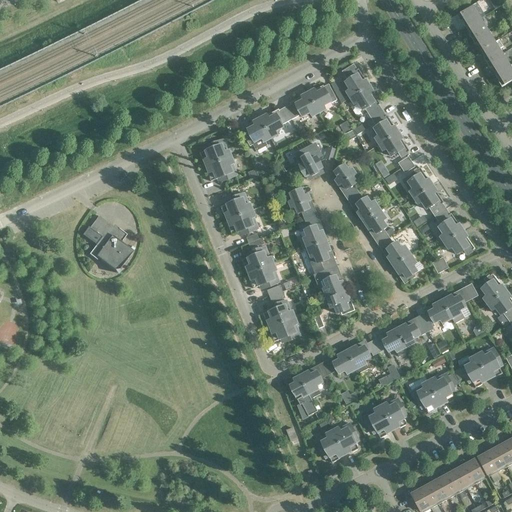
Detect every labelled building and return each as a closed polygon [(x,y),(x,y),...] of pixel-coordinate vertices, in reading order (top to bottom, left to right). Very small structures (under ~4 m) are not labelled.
[(501,6),(496,0),(489,0),(495,10),(501,6)] [(462,21),(466,28),(479,20),(475,13),(476,12),(473,7),(457,17),(461,22),(462,21)] [(508,18),(504,13),(499,16),(503,21),(508,18)] [(511,24),(508,18),(503,21),(506,27),(511,24)] [(483,27),(479,20),(466,28),(470,35),(469,35),(472,40),(488,31),(485,26),(483,27)] [(491,36),(488,31),(472,40),(475,45),(476,45),(481,51),(494,43),(490,37),(491,36)] [(487,64),(503,54),(500,49),(503,47),(499,40),(494,43),(481,51),(485,58),(484,59),(487,64)] [(506,59),(503,54),(487,64),(490,69),(491,68),(495,75),(508,67),(504,60),(506,59)] [(347,92),(351,99),(366,89),(363,84),(366,82),(359,70),(357,70),(354,65),(342,72),(348,81),(345,83),(350,90),(347,92)] [(511,72),(508,67),(495,75),(499,82),(498,82),(502,88),(511,81),(511,72)] [(315,94),(310,97),(319,113),(326,110),(324,106),(331,102),(331,104),(337,101),(329,85),(324,87),(323,86),(314,91),(315,94)] [(370,94),(366,89),(351,99),(355,106),(358,103),(363,111),(365,109),(371,118),(383,111),(379,106),(380,105),(373,92),(370,94)] [(291,105),(285,108),(292,120),(301,115),(302,118),(310,113),(312,117),(319,113),(310,97),(305,100),(303,97),(290,104),(291,105)] [(292,120),(285,108),(279,111),(279,110),(266,117),(267,120),(262,123),(271,139),(278,135),(276,132),(284,128),(282,125),(292,120)] [(386,117),(383,111),(371,118),(376,127),(374,129),(379,136),(375,139),(379,145),(395,135),(392,130),(395,128),(387,116),(386,117)] [(265,142),(271,139),(262,123),(257,125),(255,122),(246,127),(246,128),(242,131),(250,147),(254,145),(257,151),(266,146),(265,142)] [(354,130),(357,135),(362,132),(359,127),(354,130)] [(356,137),(352,130),(343,136),(346,142),(356,137)] [(398,140),(395,135),(379,145),(383,152),(387,150),(392,157),(399,152),(402,156),(408,153),(410,152),(401,139),(398,140)] [(205,162),(207,167),(231,158),(229,151),(227,151),(223,142),(224,141),(223,140),(205,147),(207,151),(200,154),(203,162),(205,162)] [(299,153),(301,156),(305,164),(299,167),(305,178),(311,175),(312,177),(318,174),(317,171),(323,168),(317,157),(321,155),(315,144),(299,153)] [(333,161),(336,149),(328,147),(324,159),(333,161)] [(398,164),(402,169),(412,162),(409,157),(398,164)] [(234,164),(231,158),(207,167),(209,173),(208,173),(211,182),(218,179),(219,183),(237,176),(237,175),(236,175),(232,165),(234,164)] [(415,167),(412,162),(402,169),(405,174),(415,167)] [(336,180),(335,180),(340,187),(340,186),(343,184),(347,190),(357,183),(353,177),(356,175),(352,169),(349,171),(345,165),(334,172),(339,178),(336,180)] [(257,169),(260,176),(267,173),(264,166),(257,169)] [(402,181),(414,199),(430,188),(426,183),(429,181),(420,168),(418,169),(419,170),(402,181)] [(255,170),(248,173),(250,178),(257,176),(255,170)] [(345,195),(348,200),(358,193),(355,188),(345,195)] [(433,193),(430,188),(414,199),(418,205),(422,203),(427,210),(429,209),(435,217),(447,209),(443,204),(444,203),(436,191),(433,193)] [(311,202),(308,195),(308,194),(307,195),(304,196),(302,189),(290,194),(293,201),(289,202),(292,209),(295,207),(298,214),(310,210),(307,203),(310,202),(311,202)] [(362,198),(358,193),(348,200),(352,205),(362,198)] [(226,215),(228,221),(253,211),(250,204),(248,205),(244,195),(245,195),(244,194),(227,201),(228,205),(221,207),(224,216),(226,215)] [(359,216),(363,222),(380,211),(374,202),(371,204),(367,198),(357,205),(363,214),(361,216),(360,215),(359,216)] [(450,215),(447,209),(435,217),(441,226),(439,228),(444,235),(440,237),(445,244),(460,233),(457,228),(460,226),(451,214),(450,215)] [(255,218),(253,211),(228,221),(230,226),(229,227),(232,235),(239,233),(240,236),(258,229),(258,228),(257,228),(253,219),(255,218)] [(303,215),(305,221),(317,216),(314,211),(303,215)] [(386,220),(380,211),(363,222),(367,228),(368,227),(370,225),(377,235),(387,228),(383,222),(386,220)] [(83,236),(96,246),(89,255),(97,260),(98,258),(117,273),(117,274),(118,273),(132,253),(120,244),(127,235),(119,229),(118,229),(119,230),(118,231),(99,216),(90,228),(89,228),(83,236)] [(319,222),(317,216),(305,221),(308,226),(319,222)] [(303,239),(307,249),(326,241),(324,235),(323,235),(323,236),(320,237),(316,226),(305,231),(307,237),(303,239)] [(375,239),(379,244),(388,238),(385,233),(375,239)] [(463,238),(460,233),(445,244),(449,250),(452,248),(457,255),(465,250),(467,254),(473,250),(473,251),(475,249),(466,236),(463,238)] [(248,244),(258,240),(256,234),(246,238),(248,244)] [(264,245),(262,238),(248,244),(251,250),(264,245)] [(392,243),(388,238),(379,244),(382,249),(392,243)] [(329,248),(326,241),(307,249),(311,259),(315,258),(318,264),(329,260),(325,249),(328,248),(328,249),(329,248)] [(390,261),(394,267),(411,255),(405,246),(401,249),(397,243),(387,250),(393,259),(391,261),(391,260),(390,261)] [(247,269),(249,274),(274,265),(271,258),(269,259),(265,249),(266,249),(265,248),(248,254),(249,258),(242,261),(245,269),(247,269)] [(417,264),(411,255),(394,267),(398,273),(399,272),(398,272),(401,270),(407,279),(417,272),(413,266),(417,264)] [(443,258),(438,261),(443,271),(449,269),(443,258)] [(323,265),(325,271),(336,267),(334,261),(323,265)] [(443,271),(438,261),(432,264),(438,274),(443,271)] [(276,271),(274,265),(249,274),(251,280),(250,281),(253,289),(260,286),(262,290),(279,283),(279,282),(278,282),(275,272),(276,271)] [(336,267),(325,271),(321,273),(323,278),(339,272),(336,267)] [(483,299),(488,305),(503,294),(499,289),(502,287),(493,274),(491,276),(486,280),(489,284),(481,289),(487,296),(483,299)] [(323,289),(327,299),(346,292),(344,285),(343,285),(343,286),(340,287),(336,276),(324,281),(327,288),(323,289)] [(281,285),(267,291),(270,297),(283,292),(281,285)] [(472,286),(466,288),(472,299),(477,296),(472,286)] [(472,299),(466,288),(461,291),(467,302),(472,299)] [(283,292),(270,297),(272,304),(286,298),(283,292)] [(349,298),(346,292),(327,299),(331,309),(335,308),(338,315),(349,310),(345,299),(348,298),(348,299),(349,298)] [(507,299),(503,294),(488,305),(493,311),(496,309),(501,316),(503,314),(510,323),(511,321),(511,300),(509,297),(507,299)] [(443,301),(452,319),(454,323),(464,318),(460,310),(466,307),(460,296),(450,301),(449,299),(449,298),(443,301)] [(268,322),(270,328),(295,318),(292,311),(290,312),(286,302),(287,302),(286,301),(269,308),(270,312),(263,314),(266,323),(268,322)] [(452,319),(443,301),(436,304),(437,305),(439,308),(428,313),(434,324),(441,321),(443,324),(452,319)] [(426,314),(421,317),(426,328),(431,325),(426,314)] [(320,316),(314,318),(319,329),(324,327),(320,316)] [(426,328),(421,317),(415,320),(421,331),(426,328)] [(297,325),(295,318),(270,328),(272,334),(271,334),(274,343),(281,340),(283,343),(300,336),(300,335),(299,336),(296,326),(297,325)] [(397,330),(406,348),(409,352),(418,347),(414,339),(420,336),(415,325),(404,330),(403,328),(404,327),(403,326),(397,330)] [(480,326),(475,328),(474,332),(477,337),(484,333),(480,326)] [(406,348),(397,330),(390,333),(391,334),(393,336),(383,342),(388,353),(395,349),(397,353),(406,348)] [(492,337),(497,344),(502,340),(497,333),(492,337)] [(378,340),(373,343),(378,353),(384,350),(378,340)] [(437,346),(442,355),(450,350),(445,341),(437,346)] [(378,353),(373,343),(368,345),(373,356),(378,353)] [(347,352),(357,370),(359,375),(369,370),(364,361),(371,358),(365,347),(355,352),(353,349),(354,349),(353,348),(347,352)] [(482,353),(476,356),(488,380),(494,377),(495,378),(502,374),(499,367),(502,366),(493,349),(492,349),(493,350),(483,355),(482,353)] [(357,370),(347,352),(341,355),(341,356),(342,356),(343,358),(333,364),(339,375),(345,371),(347,375),(357,370)] [(452,353),(446,356),(450,363),(455,360),(452,353)] [(488,380),(476,356),(470,360),(470,362),(461,366),(460,367),(469,383),(472,382),(476,388),(484,384),(483,383),(488,380)] [(446,363),(443,357),(437,360),(440,366),(446,363)] [(329,361),(323,364),(329,375),(334,372),(329,361)] [(329,375),(323,364),(318,367),(324,378),(329,375)] [(306,374),(299,377),(311,399),(321,394),(317,386),(323,383),(317,372),(307,377),(306,375),(306,374)] [(435,379),(429,382),(441,405),(446,403),(447,404),(455,400),(451,393),(455,391),(453,388),(448,378),(446,374),(445,375),(436,380),(435,379)] [(454,374),(448,378),(453,388),(460,385),(454,374)] [(318,412),(311,399),(299,377),(293,380),(294,381),(295,384),(290,386),(296,397),(297,397),(298,399),(297,400),(300,406),(302,405),(309,417),(318,412)] [(441,405),(429,382),(422,386),(423,387),(414,392),(413,392),(412,392),(421,409),(425,407),(428,414),(436,410),(435,408),(441,405)] [(387,404),(381,407),(393,430),(398,428),(399,429),(407,425),(404,418),(407,416),(398,399),(397,400),(388,405),(387,404)] [(393,430),(381,407),(374,411),(375,412),(366,417),(365,417),(373,434),(377,432),(380,439),(388,435),(388,433),(393,430)] [(339,428),(333,432),(345,455),(350,452),(351,454),(359,449),(355,443),(359,441),(350,424),(349,424),(349,425),(340,430),(339,428)] [(298,440),(293,428),(286,431),(291,443),(298,440)] [(345,455),(333,432),(326,435),(327,437),(318,442),(317,441),(316,442),(325,459),(329,457),(332,463),(340,459),(339,458),(345,455)] [(511,464),(511,455),(505,443),(498,449),(497,448),(496,448),(507,467),(511,464)] [(507,467),(496,448),(489,454),(488,453),(487,453),(498,472),(507,467)] [(498,472),(487,453),(480,459),(478,457),(489,478),(498,472)] [(485,479),(474,459),(474,460),(467,466),(466,465),(465,465),(476,484),(485,479)] [(476,484),(465,465),(458,471),(457,470),(467,489),(476,484)] [(467,489),(457,470),(449,476),(448,475),(458,494),(467,489)] [(458,494),(448,475),(440,481),(439,479),(439,480),(449,499),(458,494)] [(449,499),(439,480),(431,486),(430,484),(430,485),(440,504),(449,499)] [(440,504),(430,485),(422,490),(421,489),(421,490),(431,509),(440,504)] [(425,511),(431,509),(421,490),(413,496),(412,494),(411,494),(420,511),(425,511)] [(340,505),(344,511),(355,506),(352,499),(340,505)]
